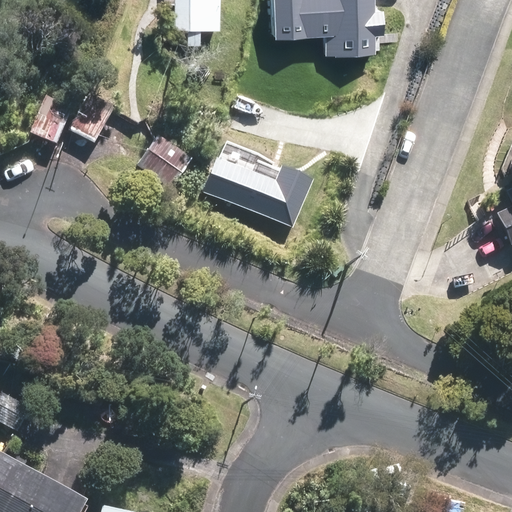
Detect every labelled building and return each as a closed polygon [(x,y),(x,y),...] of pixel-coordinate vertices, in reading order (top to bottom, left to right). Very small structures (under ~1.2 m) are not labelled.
[(217,28),(217,0),(177,0),(177,28),(217,28)] [(272,0),(275,40),(324,37),(326,59),(379,55),(375,0),(272,0)] [(109,113),(89,101),(72,132),(93,143),(109,113)] [(65,110),(44,103),(33,134),(54,141),(65,110)] [(187,159),(156,140),(140,166),(171,185),(187,159)] [(274,180),(210,156),(198,189),(295,225),(312,179),(279,166),(274,180)] [(511,211),(500,217),(511,245),(511,211)] [(0,400),(0,421),(13,428),(21,411),(0,400)] [(0,511),(77,511),(84,501),(0,455),(0,511)]
